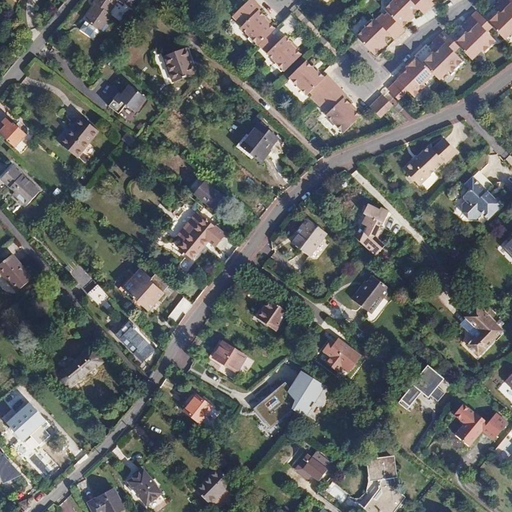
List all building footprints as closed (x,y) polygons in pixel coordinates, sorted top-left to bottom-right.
[(127,13),(117,5),(110,0),(95,0),(91,6),(95,9),(83,25),(77,32),(91,43),(97,35),(99,32),(101,34),(106,28),(103,26),(109,19),(118,25),(127,13)] [(136,0),(121,0),(119,3),(129,10),(136,0)] [(254,0),(251,0),(237,15),(233,18),(241,26),(251,16),(253,19),(243,28),(242,29),(252,39),(250,41),(256,48),(258,46),(260,47),(269,38),(273,35),(276,31),(270,24),(266,21),(267,19),(261,12),(264,10),(254,0)] [(409,0),(393,0),(392,1),(394,3),(385,11),(388,15),(385,18),(383,16),(377,22),(392,38),(396,42),(407,32),(404,29),(411,23),(410,21),(415,16),(420,11),(409,0)] [(409,0),(420,11),(425,15),(435,6),(432,2),(434,0),(409,0)] [(494,29),(505,41),(511,34),(511,0),(501,0),(497,4),(501,8),(505,12),(501,16),(499,14),(488,24),(494,29)] [(129,10),(119,3),(117,5),(127,13),(129,10)] [(461,50),(473,63),(483,54),(485,55),(496,44),(488,35),(484,29),(488,24),(481,17),(477,13),(465,24),(470,28),(473,32),(469,36),(467,35),(456,45),(461,50)] [(292,15),(282,25),(284,28),(275,37),(281,43),(286,38),(290,34),(292,35),(297,30),(302,25),(292,15)] [(251,16),(241,26),(243,28),(253,19),(251,16)] [(356,38),(358,41),(374,57),(382,50),(381,48),(386,44),(392,38),(377,22),(375,20),(373,23),(371,21),(364,28),(365,30),(356,38)] [(484,29),(488,35),(494,29),(488,24),(484,29)] [(434,76),(440,82),(450,72),(451,74),(462,63),(456,55),(451,50),(456,45),(449,38),(445,33),(433,44),(437,48),(441,52),(437,57),(434,55),(424,65),(434,76)] [(275,37),(273,35),(269,38),(278,47),(281,43),(275,37)] [(278,47),(269,38),(260,47),(277,65),(275,67),(283,74),(285,72),(286,74),(302,57),(297,52),(292,47),(293,45),(286,38),(281,43),(278,47)] [(451,50),(456,55),(461,50),(456,45),(451,50)] [(196,72),(184,48),(163,57),(161,54),(154,57),(155,62),(156,65),(159,67),(166,64),(174,81),(196,72)] [(441,52),(437,48),(433,53),(434,55),(437,57),(441,52)] [(388,91),(399,102),(408,93),(414,99),(427,88),(425,86),(434,76),(424,65),(418,60),(408,69),(409,70),(403,76),(400,79),(397,82),(388,91)] [(312,98),(319,106),(338,87),(328,77),(325,79),(318,72),(318,73),(312,69),(307,63),(290,80),(291,81),(290,82),(297,90),(298,88),(307,97),(310,94),(313,97),(312,98)] [(400,73),(403,76),(409,70),(408,69),(406,67),(400,73)] [(135,112),(146,98),(131,86),(122,96),(120,94),(109,106),(119,114),(126,105),(135,112)] [(338,87),(319,106),(325,113),(327,111),(330,114),(327,117),(336,126),(334,127),(342,135),(343,134),(344,135),(361,118),(356,113),(351,108),(352,106),(345,99),(348,97),(338,87)] [(383,96),(380,99),(387,106),(390,103),(383,96)] [(384,117),(394,108),(390,103),(387,106),(380,99),(370,109),(381,120),(384,117)] [(81,118),(60,145),(76,158),(98,131),(81,118)] [(7,119),(0,127),(0,133),(16,148),(27,136),(16,125),(15,127),(7,119)] [(258,120),(236,143),(251,157),(253,156),(256,159),(276,138),(258,120)] [(128,132),(122,138),(130,146),(136,139),(128,132)] [(413,165),(404,174),(409,179),(409,183),(412,186),(416,185),(420,190),(444,166),(446,168),(457,157),(444,143),(432,154),(429,151),(414,166),(413,165)] [(14,167),(2,180),(16,194),(14,195),(26,207),(40,193),(14,167)] [(460,212),(459,221),(464,226),(472,227),(478,220),(485,226),(499,211),(494,205),(489,209),(481,201),(489,192),(475,178),(461,193),(466,198),(461,203),(461,206),(463,209),(460,212)] [(197,179),(189,190),(214,210),(223,200),(197,179)] [(363,235),(359,243),(374,258),(384,248),(374,238),(381,224),(382,224),(387,212),(379,208),(378,211),(366,205),(361,215),(364,217),(360,226),(367,229),(364,235),(363,235)] [(259,220),(249,212),(244,217),(254,226),(259,220)] [(187,243),(180,251),(191,260),(198,252),(200,254),(206,247),(203,244),(207,240),(218,248),(228,237),(199,214),(180,237),(187,243)] [(300,238),(294,246),(310,260),(328,237),(309,221),(297,236),(300,238)] [(511,243),(501,253),(511,263),(511,237),(509,241),(511,243)] [(8,246),(0,252),(0,263),(13,252),(8,246)] [(0,264),(0,271),(16,292),(33,278),(13,254),(0,264)] [(171,285),(156,272),(150,279),(141,271),(124,290),(148,314),(165,296),(163,294),(171,285)] [(393,289),(373,274),(353,298),(373,314),(393,289)] [(104,308),(112,300),(100,287),(91,296),(104,308)] [(176,322),(192,304),(184,298),(169,316),(176,322)] [(262,312),(257,320),(273,332),(286,314),(269,303),(262,312)] [(469,337),(463,344),(475,355),(497,329),(470,305),(460,316),(462,318),(456,324),(469,337)] [(253,317),(257,320),(262,312),(259,310),(253,317)] [(130,327),(134,331),(135,330),(129,323),(118,334),(135,352),(138,348),(123,334),(130,327)] [(145,342),(134,331),(130,327),(123,334),(138,348),(145,342)] [(365,356),(341,339),(337,344),(332,340),(325,351),(334,357),(331,362),(351,376),(365,356)] [(222,364),(235,372),(245,357),(222,343),(217,351),(213,358),(222,364)] [(91,348),(57,376),(68,388),(86,373),(101,360),(91,348)] [(213,358),(217,351),(213,349),(207,359),(220,367),(222,364),(213,358)] [(448,377),(431,364),(402,399),(411,406),(432,398),(433,396),(440,401),(446,393),(440,388),(448,377)] [(286,381),(254,409),(270,430),(292,409),(308,417),(328,386),(303,372),(292,386),(286,381)] [(511,372),(502,382),(511,392),(511,372)] [(63,392),(68,388),(57,376),(53,380),(63,392)] [(187,390),(209,407),(212,403),(189,386),(187,390)] [(177,403),(200,419),(209,407),(187,390),(177,403)] [(30,402),(6,423),(23,442),(34,432),(47,420),(30,402)] [(473,413),(462,404),(453,415),(464,424),(454,435),(468,447),(481,431),(492,441),(507,424),(492,412),(484,421),(473,412),(473,413)] [(345,427),(340,435),(352,442),(357,434),(345,427)] [(361,437),(358,440),(365,446),(368,442),(361,437)] [(0,468),(4,480),(22,475),(8,460),(1,456),(3,455),(0,451),(0,468)] [(394,463),(386,457),(368,459),(371,478),(378,478),(380,491),(375,498),(373,497),(365,508),(370,511),(390,511),(403,496),(394,489),(392,475),(395,475),(394,463)] [(308,462),(302,469),(318,482),(324,475),(308,462)] [(218,468),(196,490),(210,504),(232,482),(218,468)] [(128,482),(150,511),(166,498),(144,469),(135,476),(128,482)] [(318,482),(302,469),(295,478),(311,490),(318,482)] [(100,496),(88,503),(92,511),(118,511),(125,509),(114,489),(100,496)]
